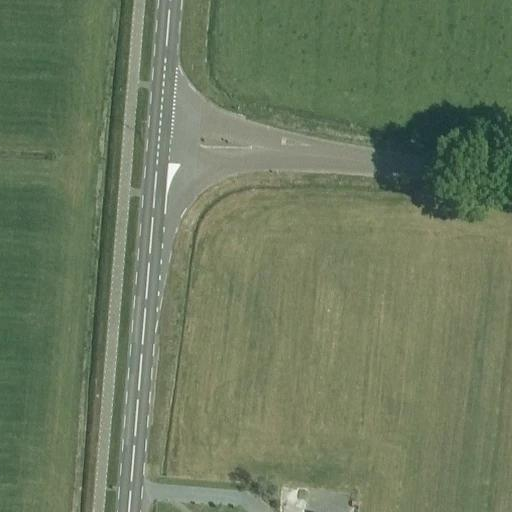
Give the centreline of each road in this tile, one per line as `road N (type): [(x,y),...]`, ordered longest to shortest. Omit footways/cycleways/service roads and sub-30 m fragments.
road 1 (secondary): [(127,511),(156,138)]
road 2 (unclassified): [(156,138),(511,179)]
road 3 (secondary): [(156,138),(167,0)]
